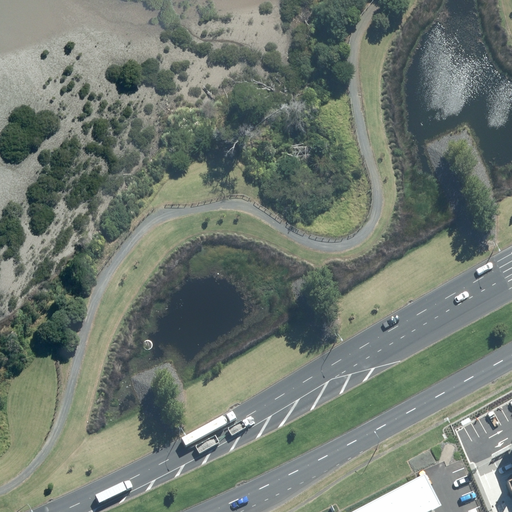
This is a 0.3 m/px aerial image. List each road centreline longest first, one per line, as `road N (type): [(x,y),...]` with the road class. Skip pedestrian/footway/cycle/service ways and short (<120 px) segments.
road 1 (primary): [(62,511),(222,438),(511,274)]
road 2 (primary): [(511,357),(216,511)]
